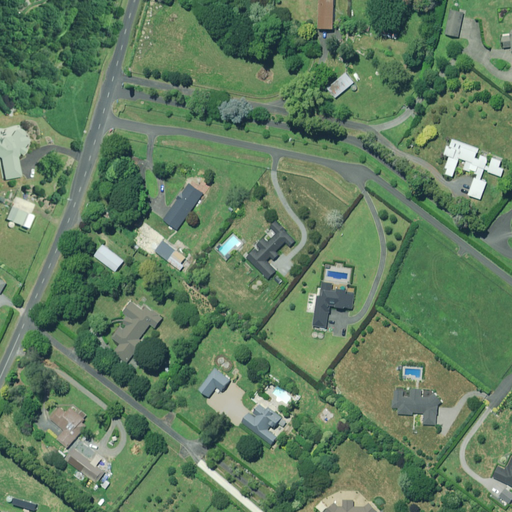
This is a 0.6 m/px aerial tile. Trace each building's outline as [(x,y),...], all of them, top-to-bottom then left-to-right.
[(336,0),(321,0),(320,29),(335,30),(336,0)] [(465,13),(452,10),(446,35),(459,38),(465,13)] [(511,35),(503,36),(503,48),(511,48),(511,35)] [(361,78),(357,73),(333,92),(338,98),(361,78)] [(0,138),(0,158),(1,159),(5,180),(20,177),(17,158),(20,154),(22,156),(26,150),(24,149),(29,141),(24,137),(24,136),(24,135),(24,134),(24,133),(23,132),(23,131),(22,131),(22,130),(21,130),(20,129),(19,129),(18,129),(17,126),(2,131),(4,137),(0,138)] [(477,179),(476,179),(470,196),(482,200),(488,183),(482,181),(486,171),(489,172),(502,177),(505,170),(500,168),(503,162),(494,159),(491,167),(487,166),(490,159),(482,156),(481,161),(476,159),(478,153),(479,150),(461,143),(453,140),(451,146),(449,146),(446,155),(451,157),(446,169),(449,169),(447,175),(454,177),(461,159),(468,162),(467,164),(465,170),(470,172),(471,171),(472,171),(477,173),(477,174),(479,175),(477,179)] [(178,231),(205,193),(197,187),(191,183),(164,221),(178,231)] [(4,204),(11,207),(6,220),(21,226),(26,214),(31,216),(36,205),(16,196),(13,202),(6,199),(4,204)] [(297,242),(277,222),(271,228),(277,235),(269,243),(265,239),(258,246),(260,247),(247,259),(268,281),(278,272),(268,262),(272,258),(275,262),(281,256),(277,252),(286,243),(291,248),(297,242)] [(115,241),(111,245),(121,252),(124,248),(115,241)] [(177,250),(164,241),(156,252),(182,271),(185,267),(172,257),(177,250)] [(132,242),(126,251),(135,257),(141,248),(132,242)] [(125,262),(104,246),(96,257),(117,272),(125,262)] [(333,285),(324,283),(322,297),(319,296),(314,327),(327,329),(330,307),(353,310),(355,296),(347,295),(348,292),(333,290),(333,285)] [(123,324),(126,327),(124,330),(121,328),(113,339),(121,345),(114,354),(128,364),(134,355),(139,359),(148,346),(141,340),(151,325),(156,329),(164,319),(145,305),(142,309),(132,302),(123,314),(128,318),(125,321),(123,324)] [(231,381),(216,369),(200,390),(210,398),(218,388),(223,392),(231,381)] [(422,390),(412,390),(412,398),(404,398),(404,392),(395,391),(395,401),(393,401),(393,409),(399,409),(399,415),(424,417),(424,425),(437,426),(437,414),(439,414),(439,406),(443,403),(435,394),(430,398),(422,398),(422,390)] [(268,410),(259,403),(254,410),(240,427),(270,450),(279,438),(273,434),(277,429),(284,419),(270,408),(268,410)] [(83,410),(79,415),(71,407),(66,413),(61,408),(51,419),(65,431),(58,440),(68,449),(90,424),(84,419),(89,415),(83,410)] [(70,459),(61,451),(57,456),(66,463),(70,459)] [(511,461),(508,471),(500,468),(495,479),(502,482),(511,486),(511,461)] [(105,474),(89,462),(81,472),(98,484),(105,474)] [(87,479),(80,474),(77,478),(84,483),(87,479)] [(511,503),(511,493),(506,490),(501,499),(511,505),(511,503)] [(355,501),(344,501),(344,506),(341,509),(336,503),(327,511),(378,511),(370,503),(366,508),(355,508),(355,501)]
